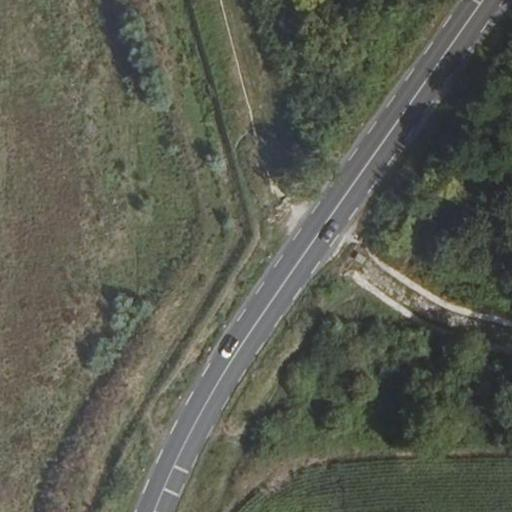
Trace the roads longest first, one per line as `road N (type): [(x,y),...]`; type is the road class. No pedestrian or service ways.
road 1 (primary): [(432,71),(304,232),(217,381)]
road 2 (primary): [(217,381),(368,177),(432,71)]
road 3 (primary): [(154,511),(217,381)]
